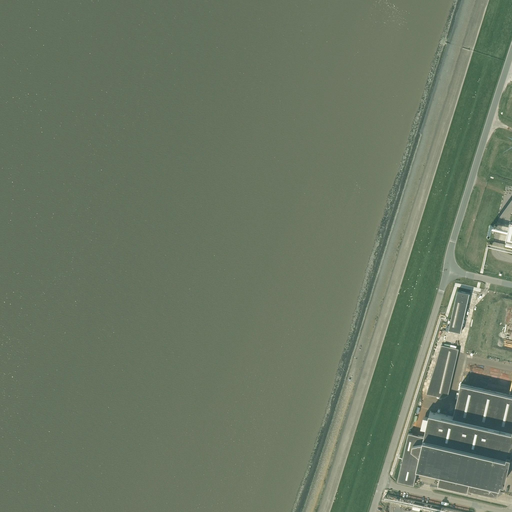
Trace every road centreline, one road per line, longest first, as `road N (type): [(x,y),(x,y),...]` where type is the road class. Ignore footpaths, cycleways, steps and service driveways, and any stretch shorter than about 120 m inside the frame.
road 1 (unclassified): [(447,270),(511,51)]
road 2 (unclassified): [(381,483),(447,270)]
road 3 (unclassified): [(505,511),(381,483)]
